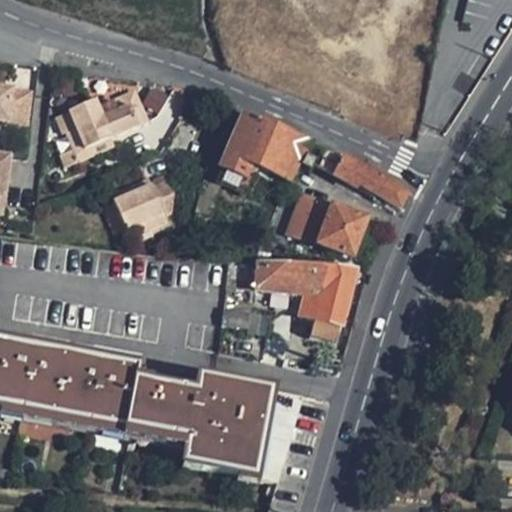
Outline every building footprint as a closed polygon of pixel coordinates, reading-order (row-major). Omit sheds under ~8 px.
[(0,124),(23,128),(28,95),(0,91),(0,124)] [(111,102),(113,106),(114,105),(116,110),(128,106),(129,110),(139,106),(134,93),(111,102)] [(93,148),(112,140),(148,124),(139,106),(129,110),(128,106),(116,110),(114,105),(113,106),(99,112),(96,105),(69,116),(76,132),(65,137),(77,163),(96,155),(93,148)] [(76,132),(69,116),(55,122),(62,138),(65,137),(76,132)] [(235,116),(213,176),(242,186),(246,173),(257,177),(255,184),(284,194),(296,161),(304,165),(309,149),(302,146),(235,116)] [(93,148),(96,155),(115,147),(112,140),(93,148)] [(309,149),(304,165),(335,177),(341,162),(324,155),(309,149)] [(0,158),(0,220),(2,221),(10,160),(0,158)] [(341,162),(335,177),(379,200),(377,206),(397,216),(405,199),(386,185),(358,169),(341,162)] [(175,181),(152,191),(149,181),(109,198),(114,207),(125,234),(128,241),(150,233),(167,225),(164,218),(170,215),(175,181)] [(215,195),(202,190),(191,219),(205,223),(215,195)] [(286,237),(317,249),(350,261),(365,223),(332,211),(300,199),(286,237)] [(355,273),(312,270),(250,266),(219,263),(218,288),(305,297),(300,318),(313,322),(309,337),(334,344),(338,328),(341,329),(355,273)] [(247,331),(250,314),(219,310),(219,327),(247,331)] [(247,331),(247,333),(267,336),(269,317),(250,314),(247,331)] [(273,394),(204,380),(199,400),(137,389),(140,371),(0,345),(0,409),(123,435),(137,438),(186,449),(180,474),(209,479),(253,487),(262,445),(273,394)]
